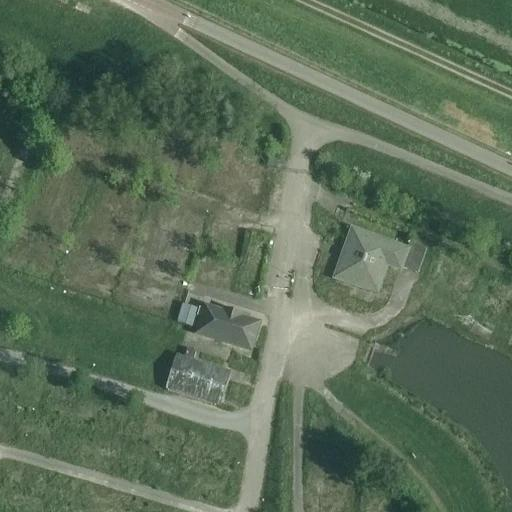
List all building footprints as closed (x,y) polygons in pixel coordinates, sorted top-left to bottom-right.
[(0,122),(16,128),(30,84),(14,79),(0,122)] [(30,108),(25,121),(42,128),(47,115),(30,108)] [(67,208),(82,213),(98,169),(83,163),(67,208)] [(63,214),(49,257),(65,262),(80,220),(63,214)] [(407,252),(393,246),(351,231),(334,279),(376,294),(385,268),(401,274),(402,272),(416,276),(418,270),(427,244),(412,239),(407,252)] [(451,278),(447,288),(464,296),(475,271),(455,262),(448,277),(451,278)] [(27,285),(43,287),(46,267),(30,264),(27,285)] [(107,264),(105,273),(124,279),(127,270),(107,264)] [(56,270),(54,288),(72,290),(74,272),(56,270)] [(0,290),(9,292),(10,277),(0,276),(0,290)] [(488,294),(483,304),(500,312),(511,287),(491,278),(485,293),(488,294)] [(107,285),(103,307),(117,310),(121,287),(107,285)] [(132,313),(152,319),(159,300),(138,293),(132,313)] [(193,328),(199,310),(181,305),(176,323),(193,328)] [(200,318),(194,337),(251,354),(261,323),(243,318),(243,316),(222,309),(221,311),(202,306),(201,309),(199,309),(197,317),(200,318)] [(130,327),(131,310),(112,308),(110,325),(130,327)] [(111,330),(106,346),(126,352),(130,335),(111,330)] [(163,362),(169,344),(156,340),(150,358),(163,362)] [(100,348),(97,356),(111,361),(108,369),(132,377),(137,361),(100,348)] [(192,362),(195,353),(186,350),(184,359),(175,356),(165,391),(214,406),(225,372),(192,362)] [(0,376),(41,388),(45,375),(0,362),(0,376)] [(101,401),(102,385),(63,384),(63,400),(101,401)] [(0,406),(26,411),(28,394),(0,389),(0,406)] [(347,405),(358,417),(370,407),(359,394),(347,405)] [(106,410),(140,416),(142,401),(108,396),(106,410)] [(79,428),(84,414),(39,399),(34,412),(79,428)] [(153,427),(192,435),(196,418),(157,409),(153,427)] [(134,445),(138,429),(91,417),(87,433),(134,445)] [(437,459),(447,471),(479,448),(469,435),(437,459)] [(144,436),(141,455),(160,458),(159,466),(189,471),(194,444),(144,436)] [(245,478),(247,457),(197,452),(195,472),(245,478)] [(317,483),(327,484),(327,490),(352,492),(354,463),(319,460),(317,483)] [(79,483),(75,494),(103,503),(107,493),(79,483)] [(409,511),(409,483),(391,483),(391,511),(409,511)] [(136,490),(133,501),(167,511),(170,500),(136,490)] [(315,511),(350,511),(351,504),(316,501),(315,511)]
